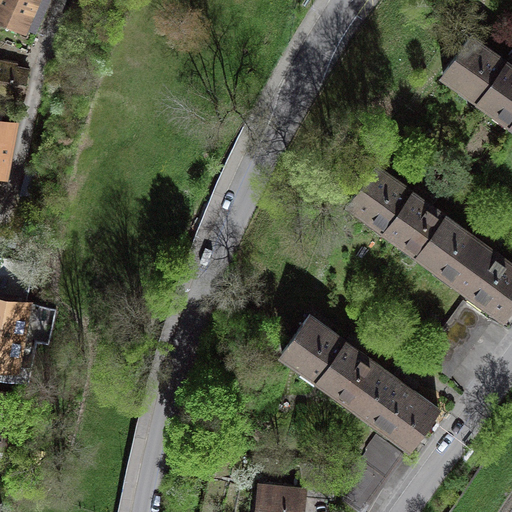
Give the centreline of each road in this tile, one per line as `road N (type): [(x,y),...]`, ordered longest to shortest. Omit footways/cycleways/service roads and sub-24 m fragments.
road 1 (residential): [(348,0),(293,90),(215,269),(142,511)]
road 2 (residential): [(0,219),(60,0)]
road 3 (residential): [(403,511),(511,365)]
